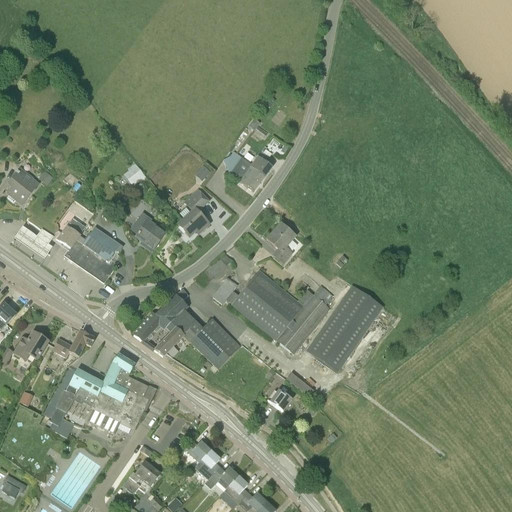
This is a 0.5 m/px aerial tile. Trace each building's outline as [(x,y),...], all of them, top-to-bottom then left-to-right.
[(248,128),(263,140),(267,135),(257,127),(259,124),(254,120),(248,128)] [(269,158),(262,152),(251,166),(250,167),(264,178),(272,168),(265,164),(269,158)] [(229,175),(234,179),(253,193),(264,178),(250,167),(251,166),(235,155),(222,162),(229,175)] [(147,181),(134,165),(127,170),(128,171),(123,175),(134,190),(147,181)] [(201,183),(210,173),(202,167),(194,177),(201,183)] [(38,179),(46,186),(52,178),(44,172),(38,179)] [(14,190),(7,199),(13,204),(16,201),(21,205),(38,185),(32,181),(28,186),(16,177),(9,186),(14,190)] [(202,232),(209,225),(198,212),(203,208),(193,197),(185,203),(194,213),(178,226),(189,239),(200,229),(202,232)] [(48,233),(54,237),(58,230),(33,213),(27,221),(40,231),(42,229),(48,233)] [(76,216),(63,234),(59,232),(54,240),(63,247),(62,248),(63,249),(65,247),(69,250),(87,225),(88,224),(76,216)] [(151,253),(165,235),(147,221),(135,237),(142,243),(141,245),(151,253)] [(88,225),(88,226),(87,225),(69,250),(67,252),(68,253),(65,257),(104,285),(115,269),(110,265),(122,249),(88,225)] [(295,239),(280,225),(266,241),(279,252),(276,255),(285,264),(294,253),(288,247),(295,239)] [(20,236),(15,242),(44,263),(48,258),(53,251),(49,248),(54,240),(44,233),(38,240),(24,230),(20,236)] [(231,263),(224,255),(213,264),(221,271),(231,263)] [(342,257),(336,265),(335,265),(340,269),(347,262),(342,257)] [(196,282),(203,289),(216,276),(221,271),(213,264),(211,267),(196,282)] [(237,299),(232,294),(225,302),(231,306),(230,307),(269,338),(297,302),(258,272),(237,299)] [(232,294),(236,288),(227,280),(212,299),(221,307),(225,302),(232,294)] [(306,291),(297,302),(269,338),(275,343),(275,342),(293,356),(329,310),(325,307),(332,298),(320,287),(313,296),(306,291)] [(350,287),(306,358),(340,378),(383,308),(350,287)] [(196,324),(192,328),(180,317),(188,309),(175,296),(155,317),(153,315),(136,333),(133,337),(142,343),(160,323),(170,333),(154,352),(162,358),(165,355),(171,359),(178,352),(173,347),(182,337),(218,372),(241,350),(213,322),(203,331),(196,324)] [(0,327),(3,330),(6,326),(7,326),(17,314),(10,308),(9,310),(3,305),(0,309),(0,327)] [(91,348),(95,340),(80,332),(71,348),(58,341),(52,353),(66,360),(68,354),(78,359),(85,346),(91,348)] [(48,343),(32,334),(28,340),(25,338),(15,353),(26,360),(29,354),(38,359),(48,343)] [(0,357),(0,366),(3,368),(12,354),(5,349),(0,357)] [(117,355),(117,356),(112,364),(103,385),(102,384),(93,407),(91,411),(132,429),(133,430),(143,409),(142,409),(145,403),(145,402),(147,403),(147,401),(146,400),(121,388),(126,380),(135,366),(117,355)] [(73,401),(86,376),(85,376),(76,371),(66,392),(64,392),(55,409),(56,409),(47,427),(56,432),(57,432),(60,426),(62,420),(65,414),(66,414),(73,401)] [(291,374),(286,380),(308,399),(313,392),(291,374)] [(93,407),(102,384),(86,376),(73,401),(81,405),(82,402),(93,407)] [(138,385),(126,380),(121,388),(146,400),(153,385),(143,376),(138,385)] [(274,392),(273,394),(267,402),(282,413),(291,401),(278,391),(276,393),(274,392)] [(29,408),(33,396),(24,393),(21,405),(29,408)] [(90,424),(101,429),(106,418),(95,414),(90,424)] [(70,431),(73,425),(62,420),(60,426),(70,431)] [(164,421),(153,437),(161,442),(172,426),(164,421)] [(56,432),(55,433),(66,439),(70,431),(60,426),(57,432),(56,432)] [(191,444),(185,451),(193,458),(194,457),(200,462),(209,452),(200,443),(196,448),(191,444)] [(151,454),(143,448),(140,452),(148,458),(151,454)] [(194,469),(207,482),(219,469),(215,466),(219,461),(209,452),(200,462),(194,469)] [(144,495),(160,475),(149,467),(147,469),(143,466),(136,474),(134,473),(134,472),(123,486),(126,488),(127,491),(133,496),(136,496),(141,489),(146,492),(144,494),(144,495)] [(223,484),(227,488),(237,478),(228,469),(224,474),(219,469),(207,482),(204,486),(209,491),(218,482),(222,485),(223,484)] [(26,487),(7,477),(3,484),(6,485),(2,492),(14,500),(18,492),(22,494),(26,487)] [(237,478),(227,488),(223,493),(237,507),(240,503),(247,495),(243,491),(247,487),(237,478)] [(252,511),(258,511),(265,504),(256,495),(252,499),(247,495),(240,503),(249,511),(250,510),(252,511)] [(155,497),(148,505),(156,511),(157,511),(164,506),(155,497)]
